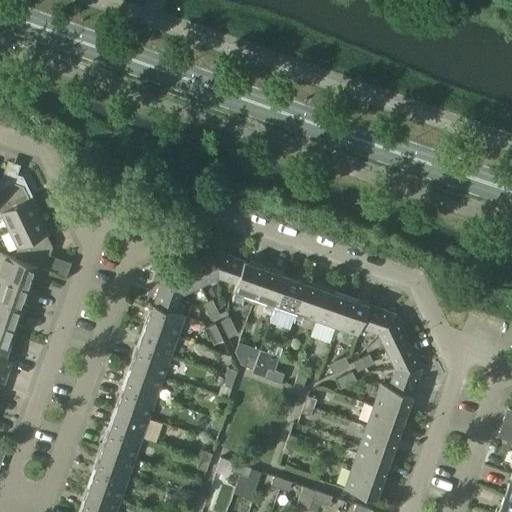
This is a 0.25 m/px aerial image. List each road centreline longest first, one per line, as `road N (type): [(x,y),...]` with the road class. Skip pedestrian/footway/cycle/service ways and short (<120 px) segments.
road 1 (secondary): [(511,189),(0,16)]
road 2 (residential): [(468,357),(444,347),(406,280),(225,213),(167,241),(146,234)]
road 3 (residential): [(23,506),(55,492),(146,234)]
road 4 (residential): [(101,216),(11,480),(23,506)]
road 5 (residential): [(468,357),(414,511)]
road 6 (residential): [(450,511),(501,368)]
road 7 (residential): [(101,216),(77,206),(41,152),(0,138)]
